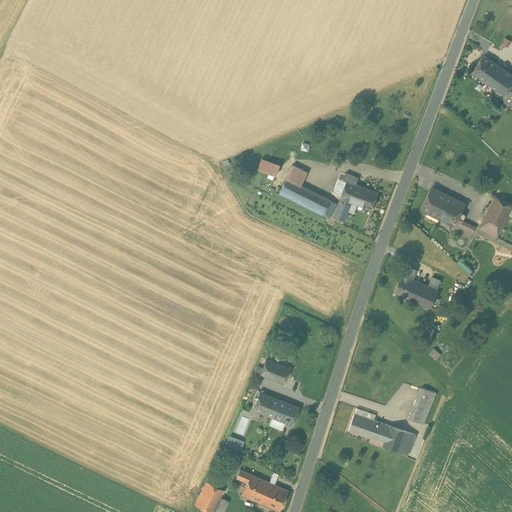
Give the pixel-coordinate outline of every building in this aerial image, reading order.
[(511,86),(511,75),(484,56),(472,74),(505,96),(511,87),(511,86)] [(511,107),(511,87),(505,96),(501,101),(511,108),(511,107)] [(262,159),(258,170),(275,177),(280,165),(262,159)] [(296,184),(301,187),(308,173),(293,166),(286,179),(296,184)] [(358,179),(346,174),(343,181),(347,183),(348,183),(348,182),(355,185),(356,185),(358,179)] [(279,194),(289,199),(296,184),(286,179),(279,194)] [(334,190),(341,197),(347,183),(343,181),(338,179),(334,190)] [(355,185),(348,182),(348,183),(347,183),(341,197),(341,198),(342,199),(352,203),(357,205),(371,210),(377,193),(356,185),(355,185)] [(296,184),(289,199),(323,216),(331,201),(301,187),(296,184)] [(465,205),(432,188),(421,210),(453,226),(452,229),(458,232),(463,222),(457,219),(465,205)] [(511,205),(495,197),(479,229),(497,238),(511,208),(511,205)] [(352,203),(342,199),(334,217),(344,221),(348,212),(352,203)] [(337,204),(331,201),(323,216),(329,219),(336,205),(337,204)] [(352,203),(348,212),(353,214),(357,205),(352,203)] [(475,228),(463,222),(458,232),(470,238),(475,228)] [(407,267),(396,292),(413,300),(420,284),(412,280),(416,270),(407,267)] [(441,281),(432,277),(427,287),(437,291),(441,281)] [(427,287),(420,284),(413,300),(430,307),(437,291),(427,287)] [(431,353),(437,358),(440,354),(434,349),(431,353)] [(289,369),(266,359),(260,374),(283,383),(289,369)] [(421,388),(408,419),(424,425),(437,393),(421,388)] [(279,400),(260,392),(253,410),(272,417),(279,400)] [(299,408),(279,400),(272,417),(283,422),(291,425),(299,408)] [(356,409),(355,414),(374,420),(376,416),(356,409)] [(374,420),(355,414),(349,431),(384,443),(383,447),(398,452),(406,431),(374,420)] [(283,422),(272,417),(269,424),(280,429),(283,422)] [(406,431),(398,452),(405,454),(413,434),(406,431)] [(240,451),(244,441),(229,435),(225,445),(240,451)] [(248,481),(252,472),(240,467),(236,476),(248,481)] [(269,479),(252,472),(248,481),(243,493),(260,500),(269,479)] [(274,472),(270,480),(275,482),(278,474),(274,472)] [(206,478),(194,503),(212,511),(218,499),(224,487),(206,478)] [(270,480),(269,479),(260,500),(279,509),(288,488),(275,482),(270,480)] [(223,511),(228,503),(218,499),(212,511),(223,511)]
